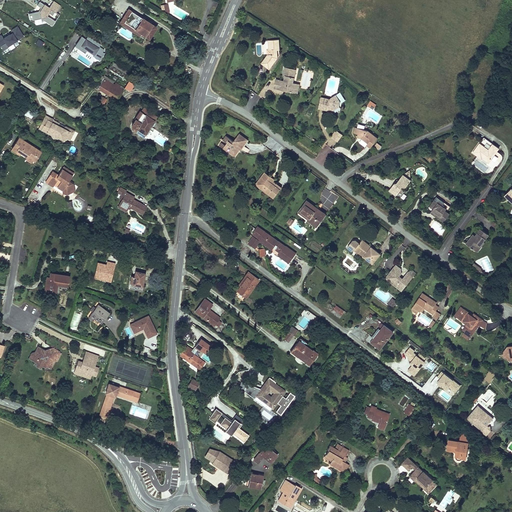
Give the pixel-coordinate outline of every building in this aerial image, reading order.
[(40,7),(38,11),(28,12),(30,21),(41,19),(52,26),(56,20),(46,13),(47,11),(52,15),(54,11),(56,12),(61,5),(53,0),(49,7),(40,0),(37,5),(40,7)] [(121,20),(123,21),(130,10),(128,8),(121,20)] [(150,38),(158,26),(130,10),(123,21),(150,38)] [(8,45),(23,35),(17,26),(10,30),(11,31),(9,32),(2,36),(1,34),(0,34),(0,44),(0,45),(3,49),(7,47),(8,45)] [(99,46),(100,44),(87,36),(85,39),(81,36),(75,46),(79,49),(80,48),(82,49),(83,47),(87,49),(94,54),(93,55),(100,60),(104,53),(102,51),(104,49),(99,46)] [(38,38),(35,44),(41,48),(44,42),(38,38)] [(267,53),(261,63),(269,69),(279,56),(278,49),(280,49),(279,38),(269,39),(269,48),(272,48),(272,53),(267,53)] [(114,62),(111,65),(127,75),(129,72),(114,62)] [(294,82),(296,69),(285,67),(283,75),(285,75),(284,80),(275,78),(274,88),(276,88),(280,87),(281,86),(285,87),(284,90),(298,92),(300,83),(294,82)] [(103,78),(97,88),(115,99),(119,93),(111,88),(113,84),(103,78)] [(331,98),(321,96),(318,108),(332,110),(340,106),(341,100),(336,93),(331,97),(331,98)] [(376,105),(370,101),(367,105),(374,109),(376,105)] [(156,119),(158,115),(144,108),(142,111),(156,119)] [(32,118),(35,112),(27,110),(25,116),(32,118)] [(53,119),(45,115),(39,127),(51,134),(52,132),(58,135),(58,136),(63,139),(66,138),(70,130),(69,128),(65,126),(62,128),(58,125),(59,123),(53,120),(53,119)] [(132,129),(143,136),(153,121),(144,115),(137,125),(135,124),(132,129)] [(370,147),(378,137),(368,129),(354,127),(353,133),(358,134),(357,137),(362,138),(368,142),(366,144),(370,147)] [(342,134),(336,129),(331,136),(337,141),(342,134)] [(223,143),(222,145),(233,153),(238,147),(239,147),(246,137),(237,131),(232,139),(224,133),(221,137),(226,140),(223,143)] [(26,155),(32,158),(36,152),(35,152),(38,148),(29,143),(28,145),(25,143),(26,141),(19,136),(11,148),(18,153),(20,150),(22,148),(24,150),(22,152),(26,155)] [(480,155),(489,161),(499,148),(492,143),(488,149),(479,143),(473,152),(479,157),(480,155)] [(36,152),(32,158),(35,160),(41,150),(38,148),(35,152),(36,152)] [(52,170),(45,181),(53,186),(55,183),(58,185),(57,186),(62,190),(62,193),(67,194),(75,190),(74,183),(69,181),(74,172),(64,166),(59,171),(56,177),(55,176),(57,173),(52,170)] [(256,183),(273,196),(280,188),(267,179),(271,174),(266,170),(256,183)] [(267,179),(280,188),(282,186),(274,179),(275,178),(271,174),(267,179)] [(394,182),(389,189),(396,194),(404,184),(406,185),(411,179),(403,174),(398,180),(397,182),(394,182)] [(136,211),(141,203),(132,198),(128,196),(130,194),(121,189),(122,189),(119,187),(117,191),(119,193),(122,194),(120,198),(117,203),(126,208),(127,206),(136,211)] [(315,191),(313,194),(325,203),(327,200),(315,191)] [(325,203),(313,194),(307,203),(316,210),(315,211),(325,218),(329,212),(327,211),(332,204),(327,200),(325,203)] [(437,195),(434,200),(437,202),(438,201),(445,205),(444,206),(446,208),(448,205),(450,206),(451,205),(437,195)] [(438,217),(444,222),(450,214),(445,210),(446,208),(444,206),(445,205),(438,201),(437,202),(434,200),(429,206),(433,209),(432,210),(439,215),(438,217)] [(145,206),(141,203),(136,211),(141,213),(145,206)] [(291,226),(294,220),(289,218),(286,223),(291,226)] [(293,252),(256,225),(251,231),(255,234),(254,236),(251,235),(247,241),(252,245),(258,236),(272,246),(278,251),(288,258),(293,252)] [(484,240),(489,233),(481,227),(475,235),(472,239),(470,237),(467,242),(472,245),(471,246),(473,248),(474,247),(476,248),(479,244),(480,245),(484,240)] [(371,244),(374,241),(364,233),(363,234),(370,240),(369,242),(371,244)] [(364,249),(374,257),(381,247),(374,241),(371,244),(369,242),(370,240),(363,234),(361,237),(357,234),(354,234),(348,241),(353,244),(355,244),(357,241),(365,247),(364,249)] [(258,236),(252,245),(253,246),(258,239),(270,248),(272,246),(258,236)] [(479,244),(476,248),(479,251),(486,242),(484,240),(480,245),(479,244)] [(365,247),(357,241),(355,244),(363,250),(364,249),(365,247)] [(286,260),(288,258),(278,251),(276,253),(286,260)] [(399,289),(410,274),(405,271),(401,277),(397,275),(399,272),(399,270),(395,267),(396,265),(393,263),(387,270),(390,272),(386,276),(390,279),(388,282),(399,289)] [(140,280),(144,268),(135,265),(131,277),(140,280)] [(382,277),(388,282),(390,279),(386,276),(390,272),(387,270),(382,277)] [(68,285),(70,274),(52,271),(51,276),(49,287),(58,288),(59,283),(68,285)] [(236,290),(247,297),(259,278),(249,271),(245,277),(247,278),(242,285),(240,284),(236,290)] [(49,287),(51,276),(47,275),(45,290),(57,292),(58,288),(49,287)] [(421,290),(411,304),(418,309),(419,310),(423,304),(429,307),(427,309),(432,312),(434,309),(437,306),(433,303),(433,302),(425,296),(426,294),(421,290)] [(435,300),(426,294),(425,296),(433,302),(435,300)] [(389,306),(394,300),(389,297),(385,303),(389,306)] [(204,298),(194,311),(215,326),(215,325),(218,327),(222,322),(219,320),(221,318),(209,309),(213,305),(204,298)] [(108,323),(116,313),(105,304),(97,314),(108,323)] [(340,318),(345,310),(335,305),(331,312),(340,318)] [(462,329),(465,331),(462,336),(468,341),(480,325),(486,329),(487,323),(483,320),(484,319),(474,312),(473,314),(461,306),(454,315),(466,323),(462,329)] [(312,320),(306,315),(298,324),(303,329),(312,320)] [(144,330),(147,338),(157,334),(150,316),(129,323),(134,334),(144,330)] [(381,349),(395,331),(385,323),(371,341),(381,349)] [(291,326),(283,339),(288,343),(297,330),(291,326)] [(205,361),(193,353),(197,348),(204,352),(210,344),(200,337),(192,349),(185,345),(179,354),(200,369),(205,361)] [(304,359),(311,349),(295,337),(288,348),(304,359)] [(511,344),(507,345),(502,351),(507,354),(507,359),(508,360),(510,359),(510,361),(511,362),(511,344)] [(42,350),(36,346),(33,352),(30,353),(29,354),(31,355),(30,359),(35,361),(40,364),(44,366),(45,365),(49,367),(53,359),(54,360),(58,353),(58,351),(53,348),(50,354),(42,350)] [(406,371),(414,377),(426,360),(408,348),(402,357),(411,364),(406,371)] [(80,361),(76,360),(73,368),(78,369),(76,374),(89,378),(90,374),(93,375),(96,365),(93,364),(94,361),(90,359),(92,352),(88,350),(84,362),(80,361)] [(457,382),(432,362),(419,379),(444,398),(457,382)] [(494,373),(489,370),(483,378),(488,382),(494,373)] [(260,388),(247,383),(244,390),(270,410),(272,407),(273,408),(287,390),(269,377),(260,388)] [(195,391),(200,382),(192,378),(187,387),(195,391)] [(130,398),(133,390),(108,382),(101,403),(109,405),(112,395),(111,394),(113,389),(115,390),(114,393),(130,398)] [(382,427),(388,411),(375,406),(376,404),(371,402),(367,411),(372,413),(371,417),(378,419),(376,425),(382,427)] [(486,414),(487,412),(474,402),(470,408),(473,410),(475,407),(486,414)] [(107,412),(109,405),(101,403),(99,409),(107,412)] [(408,403),(403,412),(409,416),(415,407),(408,403)] [(223,412),(216,407),(208,417),(215,422),(217,420),(227,428),(226,430),(232,435),(234,433),(244,441),(249,434),(239,426),(242,422),(235,417),(232,421),(221,414),(223,412)] [(473,420),(471,422),(486,433),(490,427),(489,422),(485,422),(487,420),(489,420),(492,416),(487,412),(486,414),(475,407),(473,410),(470,408),(465,415),(473,420)] [(463,448),(465,449),(472,434),(453,426),(450,435),(458,439),(455,445),(456,446),(456,448),(458,449),(459,449),(460,449),(463,448)] [(221,433),(223,430),(219,427),(214,435),(225,443),(229,438),(221,433)] [(266,443),(253,459),(258,463),(263,456),(271,463),(279,454),(266,443)] [(343,456),(346,451),(336,445),(333,450),(326,445),(324,448),(328,450),(327,452),(325,450),(321,456),(328,460),(326,463),(331,466),(332,464),(339,468),(340,466),(343,468),(345,465),(343,462),(339,459),(341,455),(343,456)] [(204,456),(213,462),(219,451),(210,448),(204,456)] [(227,473),(235,460),(220,450),(219,451),(213,462),(212,463),(227,473)] [(410,463),(413,460),(406,454),(400,461),(407,466),(410,463)] [(422,467),(417,463),(414,466),(413,467),(416,469),(414,471),(411,469),(408,473),(415,478),(415,477),(418,474),(426,481),(423,484),(428,488),(436,479),(431,474),(422,467)] [(261,485),(263,474),(251,471),(249,480),(252,481),(252,484),(261,485)] [(311,480),(318,483),(320,480),(316,478),(317,475),(314,473),(311,480)] [(415,477),(423,484),(426,481),(418,474),(415,477)] [(280,496),(278,500),(288,506),(292,498),(294,500),(301,487),(296,484),(295,485),(285,479),(279,489),(283,491),(282,492),(287,494),(284,498),(280,496)] [(450,490),(441,505),(450,510),(459,495),(450,490)]
